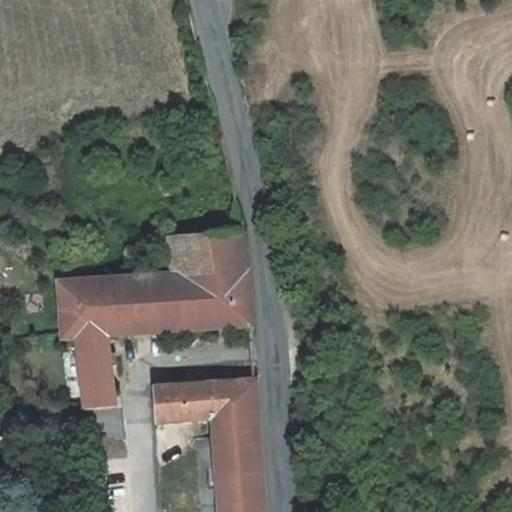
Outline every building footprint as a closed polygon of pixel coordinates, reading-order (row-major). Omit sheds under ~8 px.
[(223,107),(206,111),(211,127),(226,123),(223,107)] [(246,201),(229,132),(219,135),(237,203),(246,201)] [(248,216),(173,221),(176,263),(91,269),(88,228),(60,230),(68,324),(84,324),(96,391),(127,387),(119,317),(259,309),(248,216)] [(222,396),(233,511),(278,511),(272,436),(265,363),(158,370),(163,404),(222,396)] [(21,419),(0,419),(0,436),(22,436),(21,419)]
